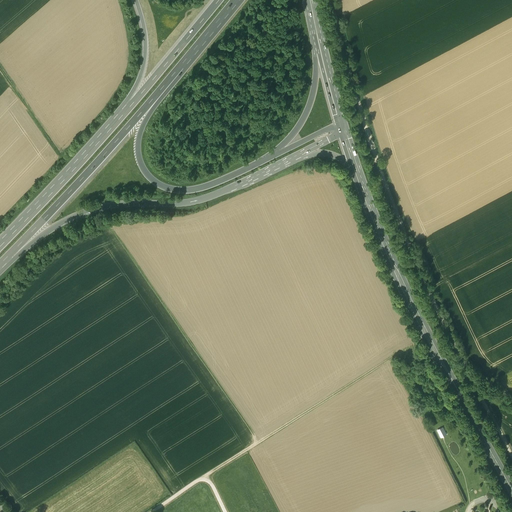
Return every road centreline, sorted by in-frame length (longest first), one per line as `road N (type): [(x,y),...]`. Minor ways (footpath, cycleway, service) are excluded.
road 1 (track): [(511,456),(378,172),(333,0)]
road 2 (primary): [(511,496),(414,317),(363,187)]
road 3 (motorway): [(5,258),(89,210),(196,201),(304,151)]
road 4 (track): [(206,475),(414,343),(429,367)]
road 5 (track): [(258,442),(106,223)]
road 6 (motorway): [(5,258),(156,96)]
road 7 (motorway): [(271,156),(195,190),(155,183),(138,144),(156,96)]
road 8 (motorway): [(127,109),(0,246)]
road 9 (motorway): [(218,0),(127,109)]
road 10 (motorway): [(318,32),(309,101),(271,156)]
road 11 (motorway): [(156,96),(235,0)]
